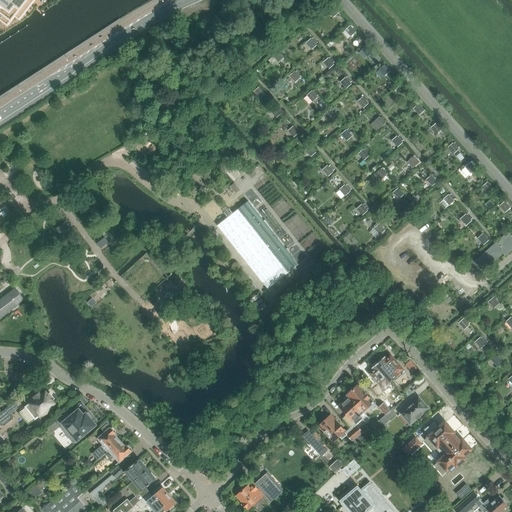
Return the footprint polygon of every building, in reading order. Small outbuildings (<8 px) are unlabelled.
[(0,0),(0,19),(7,25),(14,16),(19,20),(35,0),(0,0)] [(333,6),(328,11),(333,18),(339,13),(337,11),(338,10),(335,7),(334,8),(333,6)] [(350,27),(345,31),(351,37),(356,33),(355,32),(357,31),(354,28),(352,29),(350,27)] [(311,39),(306,43),(312,50),(317,45),(316,44),(318,43),(313,38),(312,39),(311,39)] [(366,46),(362,50),(368,56),(372,52),(371,51),(373,49),(369,45),(367,47),(366,46)] [(278,52),(272,57),(273,57),(278,63),(285,57),(280,52),(279,53),(278,52)] [(328,58),(323,63),(329,69),(334,65),(333,63),(334,62),(330,57),(329,59),(328,58)] [(384,66),(379,70),(385,76),(390,72),(384,66)] [(295,72),(289,77),(295,83),(301,78),(300,77),(302,76),(297,71),(296,72),(295,72)] [(345,77),(340,82),(344,87),(346,89),(351,84),(350,83),(352,82),(348,77),(346,78),(345,77)] [(401,85),(396,89),(402,95),(408,89),(404,84),(402,86),(401,85)] [(259,87),(253,92),(259,99),(264,94),(259,87)] [(312,91),(306,96),(312,102),(318,98),(317,96),(318,95),(314,90),(313,92),(312,91)] [(362,97),(357,102),(363,108),(369,104),(366,101),(368,100),(365,96),(363,98),(362,97)] [(419,105),(414,109),(419,115),(424,111),(419,105)] [(276,107),(270,112),(276,118),(282,114),(280,112),(281,111),(278,107),(277,108),(276,107)] [(329,110),(323,115),(330,122),(335,117),(334,116),(336,115),(331,110),(330,111),(329,110)] [(380,117),(374,121),(380,128),(386,123),(384,121),(385,120),(382,117),(381,118),(380,117)] [(436,125),(432,128),(436,134),(441,130),(436,125)] [(293,126),(288,131),(293,138),(299,133),(298,132),(299,130),(295,126),(293,127),(293,126)] [(346,130),(341,135),(347,141),(352,137),(350,134),(351,133),(348,129),(347,130),(346,130)] [(397,136),(391,141),(397,147),(403,143),(402,142),(403,140),(399,136),(398,137),(397,136)] [(453,144),(448,148),(454,154),(458,150),(458,149),(459,147),(455,143),(454,144),(453,144)] [(311,147),(305,151),(311,158),(317,153),(311,147)] [(363,149),(358,154),(364,161),(369,156),(368,155),(370,153),(366,149),(364,150),(363,149)] [(414,156),(409,160),(415,167),(420,163),(417,160),(419,158),(416,155),(414,157),(414,156)] [(135,159),(132,163),(147,175),(150,171),(135,159)] [(238,163),(235,166),(241,172),(243,169),(238,163)] [(470,163),(465,167),(471,174),(476,169),(470,163)] [(327,165),(322,170),(328,177),(333,172),(333,171),(334,170),(330,165),(329,167),(327,165)] [(234,166),(228,173),(236,180),(242,174),(234,166)] [(381,169),(375,174),(381,180),(386,176),(386,175),(387,174),(382,168),(381,169)] [(256,175),(253,170),(248,174),(252,179),(256,175)] [(431,175),(426,180),(432,187),(437,182),(435,179),(436,178),(433,174),(432,176),(431,175)] [(487,182),(482,187),(488,194),(493,189),(487,182)] [(240,190),(234,183),(230,187),(236,193),(240,190)] [(345,185),(339,190),(345,196),(351,191),(350,191),(352,189),(347,185),(346,186),(345,185)] [(398,188),(393,193),(398,200),(404,195),(398,188)] [(448,195),(443,199),(443,200),(449,206),(454,201),(453,201),(455,199),(451,194),(449,196),(448,195)] [(505,201),(499,206),(505,213),(510,208),(505,201)] [(248,202),(218,228),(236,250),(244,260),(263,283),(293,259),(248,202)] [(0,223),(12,216),(6,207),(5,207),(3,203),(0,204),(0,223)] [(362,204),(356,209),(362,216),(368,211),(367,210),(369,209),(364,204),(363,205),(362,204)] [(465,213),(460,218),(466,225),(471,220),(470,218),(471,217),(467,214),(466,215),(465,213)] [(68,228),(65,223),(56,230),(60,234),(68,228)] [(504,256),(511,249),(511,237),(508,232),(474,262),(482,271),(502,253),(504,256)] [(483,234),(477,238),(483,245),(489,240),(483,234)] [(109,243),(105,238),(97,244),(101,249),(109,243)] [(297,265),(293,259),(263,283),(267,289),(297,265)] [(0,320),(25,301),(18,293),(16,290),(0,302),(0,320)] [(165,297),(171,301),(175,294),(169,290),(165,297)] [(494,297),(488,302),(494,309),(500,304),(494,297)] [(464,319),(458,323),(464,330),(470,325),(469,324),(471,323),(466,318),(465,320),(464,319)] [(480,337),(475,342),(481,349),(486,344),(488,342),(483,337),(481,338),(480,337)] [(497,356),(491,361),(497,368),(503,363),(502,362),(504,361),(499,356),(498,357),(497,356)] [(384,358),(379,363),(394,380),(396,382),(406,373),(404,371),(402,369),(390,357),(387,360),(384,358)] [(375,370),(371,374),(382,387),(379,389),(375,393),(382,400),(384,403),(391,411),(392,410),(395,407),(388,399),(391,396),(386,390),(390,387),(388,385),(394,380),(379,363),(373,368),(375,370)] [(411,394),(418,388),(414,383),(404,392),(408,397),(411,394)] [(371,410),(376,406),(358,385),(353,390),(352,389),(347,393),(348,394),(348,395),(364,412),(369,408),(371,410)] [(50,393),(47,395),(45,392),(39,397),(38,395),(34,398),(33,397),(28,400),(30,403),(25,407),(35,420),(40,417),(42,419),(49,413),(47,410),(54,404),(52,401),(55,399),(50,393)] [(346,400),(339,406),(347,415),(342,419),(351,429),(358,437),(363,433),(356,425),(365,418),(368,421),(370,419),(364,412),(348,395),(344,398),(346,400)] [(410,424),(428,408),(419,398),(401,413),(410,424)] [(9,414),(18,407),(14,403),(0,414),(0,424),(1,424),(3,426),(13,419),(9,414)] [(384,403),(379,408),(386,415),(391,411),(384,403)] [(68,411),(56,422),(60,427),(73,442),(92,425),(82,414),(80,416),(75,410),(71,414),(68,411)] [(386,415),(378,421),(383,426),(388,422),(396,414),(392,410),(391,411),(386,415)] [(345,433),(346,432),(332,416),(326,421),(325,420),(320,424),(321,425),(320,426),(334,442),(340,437),(342,439),(347,435),(353,442),(358,437),(351,429),(346,433),(345,433)] [(445,423),(425,440),(434,450),(436,449),(444,457),(434,466),(442,475),(455,464),(457,466),(465,459),(463,457),(470,451),(468,449),(470,448),(465,442),(463,444),(461,442),(460,443),(458,441),(460,439),(456,435),(454,436),(452,434),(454,433),(445,423)] [(114,428),(111,428),(108,424),(102,429),(105,433),(98,439),(103,445),(93,454),(98,460),(105,454),(120,440),(115,435),(116,433),(115,433),(117,431),(114,428)] [(309,431),(303,436),(311,446),(319,455),(321,457),(327,452),(309,431)] [(408,456),(421,444),(416,438),(403,450),(408,456)] [(126,445),(125,446),(120,440),(105,454),(111,460),(114,457),(120,463),(132,452),(131,451),(133,449),(129,445),(127,446),(126,445)] [(89,459),(83,463),(88,468),(93,464),(89,459)] [(139,459),(125,471),(131,477),(134,481),(147,470),(144,466),(145,465),(141,460),(140,461),(139,459)] [(338,459),(329,467),(335,473),(343,465),(338,459)] [(354,460),(342,470),(348,478),(360,467),(354,460)] [(113,475),(91,494),(102,508),(108,504),(105,500),(99,493),(116,478),(123,472),(120,468),(112,474),(113,475)] [(128,499),(114,511),(127,511),(137,504),(150,493),(146,488),(155,481),(156,480),(155,479),(156,478),(152,473),(151,474),(147,470),(134,481),(128,486),(130,488),(137,497),(134,499),(133,499),(130,501),(128,499)] [(252,482),(236,496),(243,504),(243,506),(246,509),(248,509),(249,510),(252,506),(258,501),(264,496),(270,504),(282,493),(281,492),(284,490),(271,476),(268,478),(266,474),(254,485),(252,482)] [(25,481),(21,484),(26,490),(30,487),(25,481)] [(77,498),(83,493),(75,482),(43,509),(45,511),(80,511),(85,508),(80,502),(77,498)] [(40,490),(43,487),(40,483),(26,495),(30,499),(33,496),(37,497),(41,494),(40,490)] [(353,491),(341,501),(350,511),(366,511),(367,511),(373,506),(376,509),(375,510),(376,510),(377,511),(388,511),(392,510),(391,509),(388,506),(389,506),(388,505),(388,506),(385,503),(385,502),(382,499),(370,484),(361,491),(357,487),(357,488),(353,491)] [(150,493),(137,504),(142,510),(149,504),(155,511),(165,511),(168,510),(170,510),(174,507),(174,505),(176,503),(175,502),(176,501),(173,498),(172,498),(168,494),(168,492),(165,489),(163,488),(153,497),(150,493)] [(474,492),(459,506),(463,511),(467,511),(476,504),(483,511),(502,511),(509,507),(506,504),(508,503),(504,498),(502,499),(499,496),(491,503),(488,499),(483,504),(480,501),(481,500),(474,492)]
